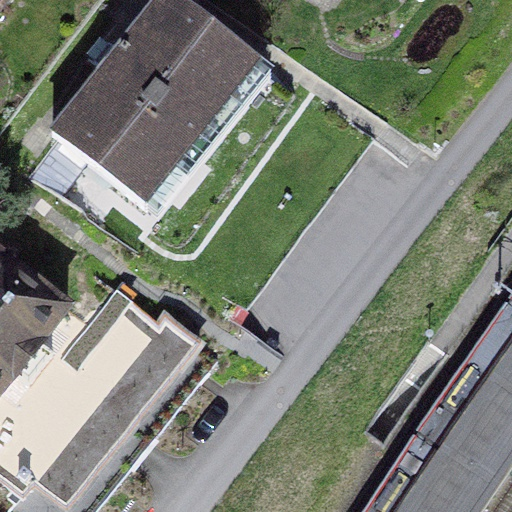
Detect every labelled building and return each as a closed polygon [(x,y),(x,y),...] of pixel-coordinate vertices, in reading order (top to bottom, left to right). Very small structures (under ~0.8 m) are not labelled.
[(0,0),(0,16),(12,0),(0,0)] [(164,2),(61,141),(154,211),(258,71),(164,2)] [(2,258),(0,260),(0,415),(78,320),(2,258)] [(96,511),(216,364),(162,321),(7,511),(96,511)] [(484,511),(507,478),(511,471),(511,353),(450,438),(402,511),(484,511)]
